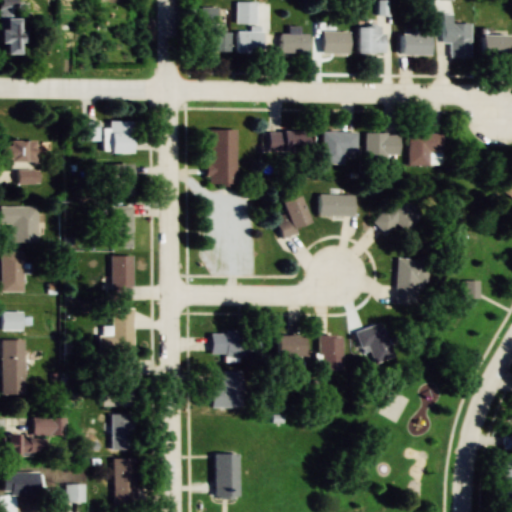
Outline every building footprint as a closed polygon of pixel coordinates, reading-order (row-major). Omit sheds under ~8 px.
[(0,0),(0,54),(16,55),(17,0),(13,0),(0,0)] [(226,51),(226,32),(216,32),(217,7),(198,7),(197,51),(226,51)] [(440,43),(448,43),(448,57),(468,57),(468,23),(440,23),(440,43)] [(278,53),(306,53),(306,33),(297,33),(297,26),(285,26),(286,33),(278,33),(278,53)] [(355,52),(383,52),(383,26),(355,26),(355,52)] [(426,28),(410,28),(410,32),(397,32),(397,54),(426,54),(426,28)] [(347,30),(319,30),(319,53),(347,53),(347,30)] [(507,35),(478,34),(478,57),(507,57),(507,35)] [(96,120),(78,120),(78,139),(96,139),(96,120)] [(128,120),(104,120),(104,153),(128,153),(128,120)] [(233,129),(205,129),(205,184),(233,184),(233,129)] [(265,131),(265,152),(305,152),(305,131),(265,131)] [(319,132),(319,164),(341,164),(341,152),(355,152),(355,132),(319,132)] [(396,154),(396,133),(363,133),(363,163),(384,163),(384,154),(396,154)] [(440,133),(405,133),(405,165),(440,165),(440,133)] [(0,161),(32,161),(32,141),(0,140),(0,161)] [(128,164),(102,164),(102,195),(128,195),(128,164)] [(14,183),(36,183),(36,170),(14,170),(14,183)] [(511,173),(502,195),(511,199),(511,173)] [(351,216),(351,194),(316,194),(316,216),(351,216)] [(394,222),(403,232),(418,216),(395,195),(369,221),(383,234),(394,222)] [(298,196),(279,202),(284,218),(273,222),(278,236),(308,227),(298,196)] [(7,243),(34,243),(34,206),(0,206),(0,223),(7,224),(7,243)] [(129,247),(129,206),(107,206),(107,247),(129,247)] [(0,290),(19,291),(19,251),(0,251),(0,290)] [(414,291),(424,292),(426,259),(393,258),(392,301),(414,302),(414,291)] [(127,270),(107,270),(107,302),(127,302),(127,270)] [(476,298),(476,282),(462,282),(462,298),(476,298)] [(130,357),(130,308),(109,308),(109,357),(130,357)] [(0,329),(20,330),(20,311),(0,311),(0,329)] [(390,357),(377,323),(354,331),(366,366),(390,357)] [(207,356),(257,356),(257,330),(207,330),(207,356)] [(339,334),(316,334),(316,370),(339,370),(339,334)] [(300,335),(273,335),(273,356),(300,356),(300,335)] [(20,340),(0,339),(0,394),(20,394),(20,340)] [(100,406),(129,406),(129,365),(100,365),(100,406)] [(207,406),(239,406),(239,370),(219,370),(219,385),(207,385),(207,406)] [(108,450),(130,450),(130,414),(108,414),(108,450)] [(36,436),(63,436),(64,418),(29,418),(29,435),(2,435),(2,456),(36,456),(36,436)] [(234,499),(234,454),(209,454),(209,499),(234,499)] [(131,458),(110,458),(110,506),(131,506),(131,458)] [(511,460),(500,461),(499,505),(511,505),(511,460)] [(0,492),(26,493),(26,472),(0,472),(0,492)] [(81,484),(62,484),(62,501),(81,501),(81,484)]
